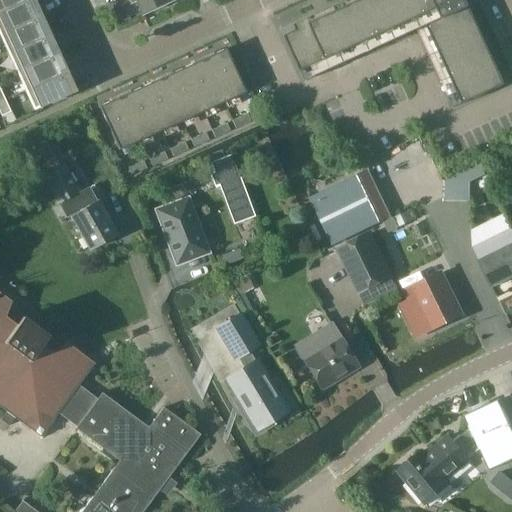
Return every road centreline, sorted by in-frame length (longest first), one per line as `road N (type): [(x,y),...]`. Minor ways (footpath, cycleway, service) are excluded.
road 1 (residential): [(85,0),(116,68),(251,2)]
road 2 (tertiary): [(511,355),(399,420),(356,456)]
road 3 (residential): [(251,2),(295,99),(344,79)]
road 4 (residential): [(440,106),(368,136),(344,79)]
road 5 (residential): [(344,79),(413,51),(440,106)]
